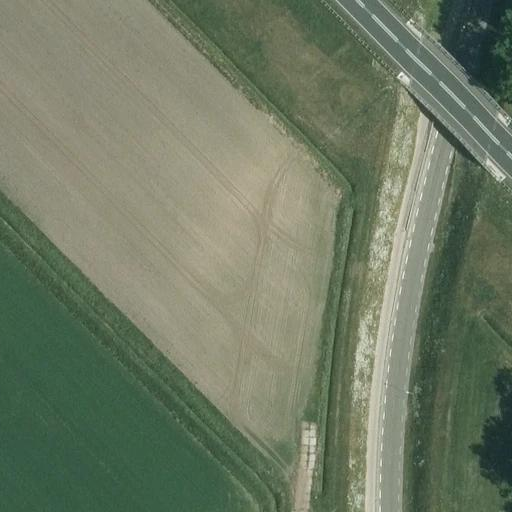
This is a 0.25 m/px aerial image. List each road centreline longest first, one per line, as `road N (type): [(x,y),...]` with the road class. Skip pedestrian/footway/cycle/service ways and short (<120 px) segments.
road 1 (tertiary): [(389,511),(393,388),(408,289),(479,0)]
road 2 (trunk): [(511,161),(354,0)]
